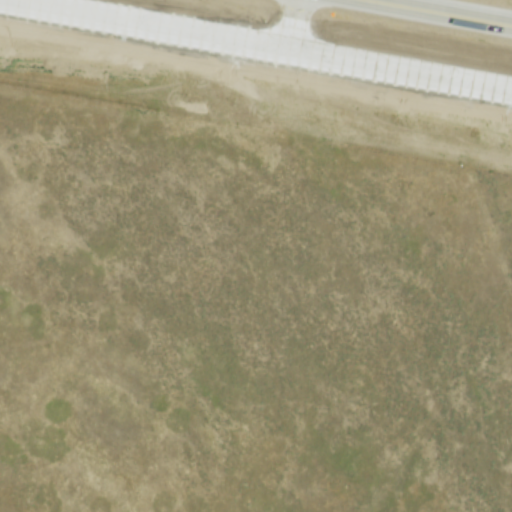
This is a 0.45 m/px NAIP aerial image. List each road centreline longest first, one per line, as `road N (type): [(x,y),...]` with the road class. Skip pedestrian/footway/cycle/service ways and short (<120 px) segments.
road 1 (motorway): [(20,0),(511,88)]
road 2 (motorway): [(511,29),(343,0)]
